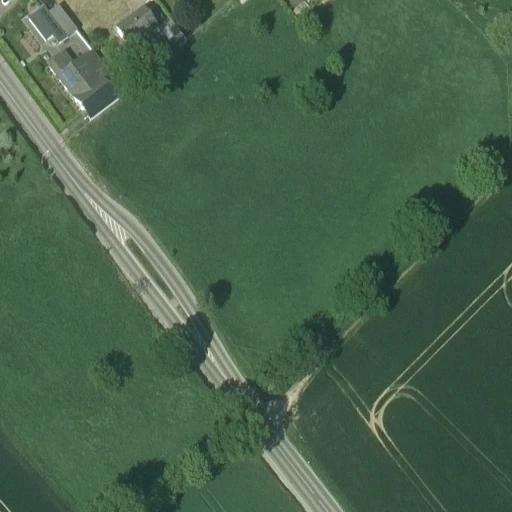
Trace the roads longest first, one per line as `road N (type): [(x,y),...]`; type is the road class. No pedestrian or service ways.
road 1 (tertiary): [(326,511),(0,73)]
road 2 (track): [(259,428),(511,160)]
